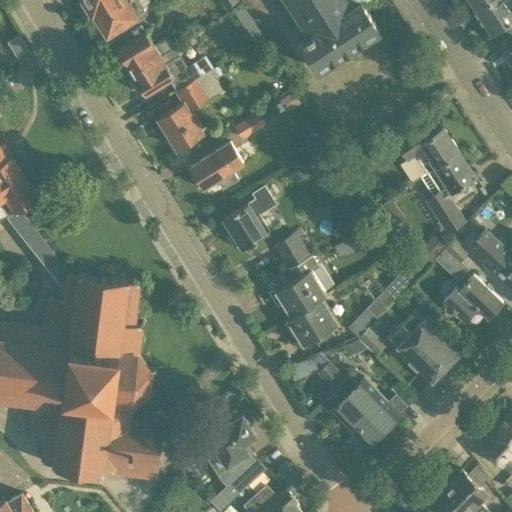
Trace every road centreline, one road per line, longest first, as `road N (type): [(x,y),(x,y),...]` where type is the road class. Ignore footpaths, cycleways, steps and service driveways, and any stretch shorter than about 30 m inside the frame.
road 1 (residential): [(352,510),(28,0)]
road 2 (residential): [(352,510),(511,343)]
road 3 (residential): [(511,143),(419,0)]
